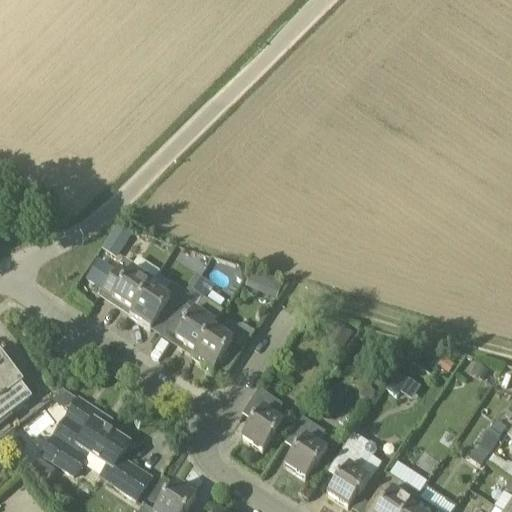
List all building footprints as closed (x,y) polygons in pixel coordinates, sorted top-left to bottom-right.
[(133,237),(116,231),(102,253),(117,262),(133,237)] [(148,290),(152,286),(131,272),(134,268),(123,262),(117,271),(101,296),(132,316),(148,290)] [(237,282),(242,285),(248,276),(239,270),(236,275),(237,282)] [(262,297),(269,280),(252,273),(245,290),(262,297)] [(184,297),(188,300),(201,280),(196,277),(184,297)] [(148,290),(132,316),(129,321),(150,335),(157,324),(167,331),(187,300),(170,289),(163,300),(148,290)] [(211,332),(214,327),(222,315),(202,301),(192,295),(187,300),(167,331),(164,336),(195,357),(211,332)] [(337,326),(325,344),(340,353),(351,335),(337,326)] [(48,340),(38,327),(22,339),(32,352),(48,340)] [(211,332),(195,357),(192,362),(213,376),(220,365),(230,372),(253,337),(241,330),(238,330),(233,337),(229,338),(225,335),(222,339),(211,332)] [(404,358),(415,365),(420,358),(409,351),(404,358)] [(438,357),(432,366),(448,376),(454,367),(438,357)] [(0,424),(29,403),(19,390),(18,389),(21,387),(0,359),(0,424)] [(488,374),(476,369),(471,378),(483,384),(488,374)] [(397,401),(408,383),(397,375),(386,393),(397,401)] [(358,398),(369,405),(376,395),(365,387),(358,398)] [(275,421),(282,409),(259,393),(244,415),(254,422),(241,443),(262,457),(271,443),(273,444),(284,427),(275,421)] [(63,412),(76,402),(64,395),(52,405),(63,412)] [(83,454),(99,429),(104,421),(78,404),(41,459),(73,480),(88,458),(83,454)] [(327,455),(317,449),(325,437),(302,421),(285,447),(295,454),(283,471),(305,485),(314,471),(316,472),(327,455)] [(88,458),(108,471),(100,481),(119,493),(133,472),(119,463),(128,449),(99,429),(83,454),(88,458)] [(485,463),(498,448),(485,436),(472,451),(485,463)] [(360,477),(368,465),(371,460),(373,459),(376,455),(375,450),(371,447),(368,448),(353,437),(328,476),(337,482),(326,499),(345,511),(348,511),(357,500),(359,501),(370,483),(360,477)] [(487,467),(501,475),(506,467),(493,458),(487,467)] [(55,474),(38,463),(27,478),(44,489),(55,474)] [(409,511),(412,508),(413,506),(402,499),(407,491),(387,478),(378,492),(364,511),(409,511)] [(161,483),(147,504),(155,509),(169,488),(161,483)] [(188,511),(195,502),(174,488),(165,502),(164,501),(156,511),(188,511)] [(359,501),(351,511),(363,511),(367,506),(359,501)] [(433,511),(417,501),(413,506),(412,508),(409,511),(433,511)]
